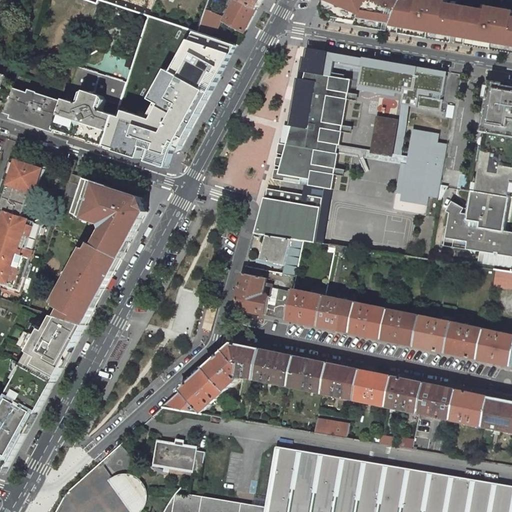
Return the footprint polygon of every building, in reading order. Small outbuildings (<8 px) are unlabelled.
[(220,13),(225,0),(208,0),(199,32),(214,37),(224,15),(220,13)] [(236,0),(225,21),(246,31),(257,9),(239,0),(236,0)] [(239,0),(257,9),(262,0),(239,0)] [(331,0),(332,1),(328,11),(332,16),(360,21),(387,26),(387,24),(403,26),(403,29),(424,33),(426,35),(426,36),(441,39),(441,38),(443,36),(456,38),(456,36),(469,38),(468,40),(481,42),(482,45),(482,46),(497,48),(497,47),(499,46),(511,48),(511,38),(511,15),(510,16),(507,12),(487,8),(486,12),(442,4),(438,0),(418,0),(417,0),(411,0),(411,3),(403,1),(399,0),(331,0)] [(387,26),(360,21),(359,26),(386,31),(387,26)] [(199,32),(195,31),(173,72),(167,69),(159,83),(164,86),(156,101),(157,102),(152,110),(156,113),(153,119),(126,111),(124,117),(117,115),(106,149),(140,160),(143,148),(153,151),(150,161),(169,167),(176,146),(181,149),(227,66),(226,65),(237,45),(214,37),(199,32)] [(275,169),(273,179),(281,181),(282,178),(284,178),(284,181),(301,184),(301,179),(310,180),(309,186),(333,190),(339,154),(338,154),(339,146),(341,146),(353,80),(326,76),(330,52),(307,48),(306,58),(304,58),(301,72),(307,73),(305,80),(299,79),(290,126),(292,127),(287,145),(279,143),(278,154),(284,155),(283,158),(277,157),(275,165),(281,167),(280,169),(275,169)] [(117,115),(128,82),(79,67),(72,90),(84,94),(81,104),(69,100),(68,103),(59,131),(108,146),(117,115)] [(0,114),(4,116),(5,113),(14,88),(14,86),(15,82),(0,77),(0,114)] [(511,85),(492,82),(491,93),(487,117),(490,117),(489,128),(488,132),(485,149),(483,163),(479,183),(476,183),(474,191),(477,191),(473,214),(462,212),(465,207),(453,200),(447,210),(450,212),(445,245),(481,251),(496,254),(497,252),(500,253),(499,254),(511,256),(511,232),(506,231),(511,197),(511,194),(511,85)] [(164,86),(159,83),(151,99),(156,101),(164,86)] [(37,95),(14,88),(5,113),(13,115),(12,119),(24,122),(27,124),(42,129),(58,134),(59,131),(68,103),(38,93),(37,95)] [(153,119),(156,113),(152,110),(148,118),(153,119)] [(341,146),(339,146),(338,154),(339,154),(409,167),(410,158),(405,158),(389,155),(395,124),(380,121),(374,152),(341,146)] [(441,198),(449,146),(436,143),(437,135),(418,132),(412,166),(408,191),(408,195),(427,198),(428,196),(441,198)] [(6,188),(2,199),(0,198),(0,209),(4,210),(8,212),(3,225),(0,235),(0,278),(22,286),(26,273),(28,273),(45,224),(42,219),(36,221),(24,217),(33,191),(39,193),(42,186),(40,186),(46,166),(28,160),(27,163),(15,159),(11,172),(7,171),(2,186),(6,188)] [(71,175),(69,182),(80,186),(82,178),(71,175)] [(94,244),(84,261),(80,259),(63,290),(66,292),(59,306),(64,310),(60,317),(86,326),(105,293),(148,212),(140,207),(143,198),(82,178),(80,186),(71,214),(86,219),(88,214),(101,218),(100,220),(104,222),(106,226),(96,245),(94,244)] [(267,188),(260,234),(265,235),(303,241),(316,243),(323,197),(308,195),(306,204),(302,203),(304,194),(267,188)] [(427,198),(408,195),(407,201),(426,204),(427,198)] [(331,198),(323,197),(316,243),(324,244),(331,198)] [(303,241),(265,235),(260,260),(298,267),(303,241)] [(479,263),(511,268),(511,256),(499,254),(500,253),(497,252),(496,254),(481,251),(479,263)] [(511,272),(498,270),(495,286),(511,288),(511,272)] [(0,282),(22,290),(28,273),(26,273),(22,286),(0,278),(0,282)] [(267,315),(273,288),(266,286),(267,279),(244,273),(238,298),(243,310),(267,315)] [(273,288),(267,315),(287,319),(293,292),(273,288)] [(326,296),(293,289),(293,292),(287,319),(320,326),(326,296)] [(358,303),(326,296),(320,326),(352,332),(358,303)] [(390,309),(358,303),(352,332),(384,339),(390,309)] [(422,316),(390,309),(384,339),(416,346),(422,316)] [(28,368),(56,383),(60,374),(68,359),(86,326),(60,317),(55,315),(47,331),(35,324),(30,332),(27,331),(23,339),(26,341),(22,347),(31,351),(36,354),(28,368)] [(454,323),(422,316),(416,346),(448,352),(454,323)] [(486,329),(454,323),(448,352),(480,359),(486,329)] [(511,334),(486,329),(480,359),(511,365),(511,334)] [(263,350),(234,344),(226,351),(236,362),(242,363),(240,374),(244,375),(247,376),(247,377),(256,379),(263,350)] [(296,356),(263,350),(256,379),(290,386),(296,356)] [(24,365),(28,368),(36,354),(31,351),(24,365)] [(236,362),(226,351),(206,368),(227,391),(239,379),(237,376),(240,374),(242,363),(236,362)] [(330,363),(296,356),(290,386),(324,393),(330,363)] [(20,375),(5,403),(27,415),(35,420),(49,394),(56,383),(28,368),(24,365),(12,359),(10,370),(20,375)] [(362,370),(330,363),(324,393),(356,400),(362,370)] [(182,390),(202,413),(227,391),(206,368),(182,390)] [(394,377),(362,370),(356,400),(388,406),(394,377)] [(426,383),(394,377),(388,406),(420,413),(426,383)] [(458,390),(426,383),(420,413),(452,420),(458,390)] [(201,414),(202,413),(182,390),(163,407),(201,414)] [(490,397),(458,390),(452,420),(484,426),(490,397)] [(511,400),(490,397),(484,426),(511,431),(511,400)] [(5,403),(4,405),(26,417),(34,422),(35,420),(27,415),(5,403)] [(0,471),(6,473),(34,422),(26,417),(4,405),(2,408),(0,406),(0,471)] [(351,425),(318,420),(316,434),(348,439),(351,425)] [(183,446),(175,444),(158,442),(154,464),(193,471),(192,477),(201,478),(206,452),(198,451),(198,448),(183,446)] [(267,511),(511,511),(511,487),(278,448),(268,507),(267,511)] [(121,474),(114,480),(136,511),(137,511),(144,508),(147,491),(137,477),(121,474)] [(267,511),(268,507),(189,494),(189,496),(177,493),(171,502),(165,511),(267,511)]
